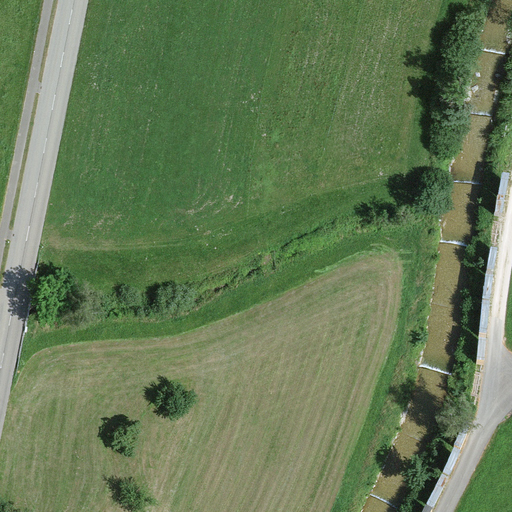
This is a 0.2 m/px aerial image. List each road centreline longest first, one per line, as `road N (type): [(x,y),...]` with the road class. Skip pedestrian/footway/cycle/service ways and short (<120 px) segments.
road 1 (tertiary): [(0,373),(74,0)]
road 2 (track): [(511,224),(495,337),(503,399)]
road 3 (track): [(503,399),(442,511)]
